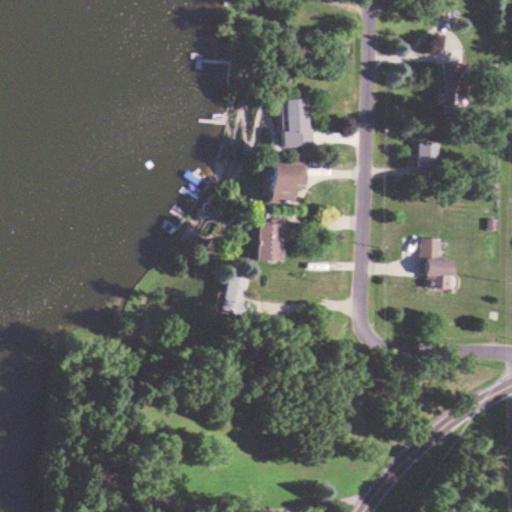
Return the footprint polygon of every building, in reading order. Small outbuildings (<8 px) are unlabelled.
[(437,108),(462,108),(462,63),(437,63),(437,108)] [(275,100),(277,147),(308,146),(306,99),(275,100)] [(415,181),(435,181),(435,143),(415,143),(415,181)] [(300,188),(300,164),(268,163),(267,201),(292,201),(292,188),(300,188)] [(253,260),(282,260),(283,219),(253,219),(253,260)] [(436,239),(420,238),(418,289),(450,290),(451,260),(435,259),(436,239)] [(244,279),(223,275),(216,312),(249,318),(253,301),(240,299),(244,279)]
